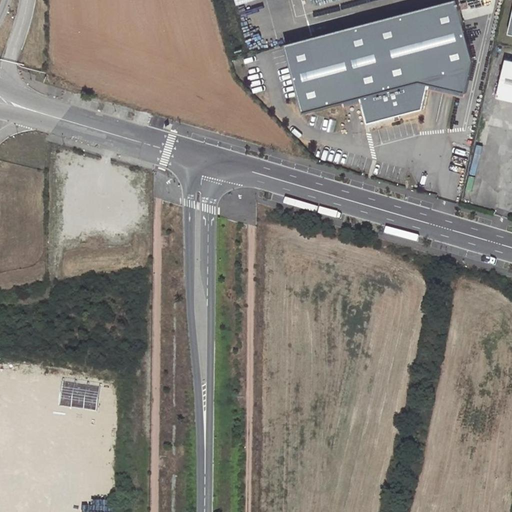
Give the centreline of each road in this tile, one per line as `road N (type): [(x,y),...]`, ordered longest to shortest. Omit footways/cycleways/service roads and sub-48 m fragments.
road 1 (tertiary): [(511,248),(208,162)]
road 2 (tertiary): [(187,156),(189,313),(204,469)]
road 3 (tertiary): [(204,469),(208,162)]
road 4 (tertiary): [(187,156),(47,115)]
road 5 (unknown): [(271,0),(286,23),(297,24),(384,0)]
